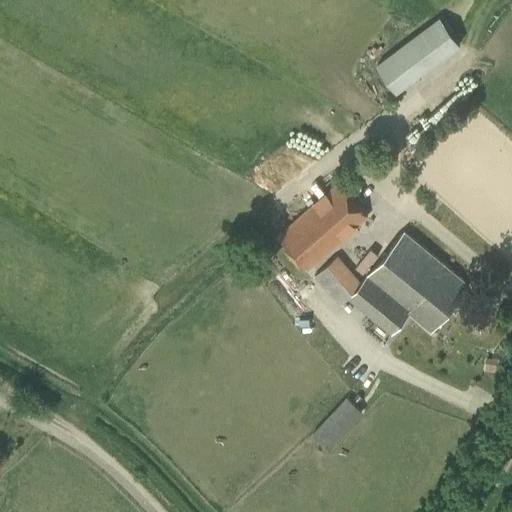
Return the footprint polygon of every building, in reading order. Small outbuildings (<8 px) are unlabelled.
[(394,89),(462,47),(443,17),(375,60),(394,89)] [(308,270),(369,218),(337,182),(278,234),(308,270)] [(431,330),(469,285),(405,231),(361,284),(355,291),(349,298),(391,334),(409,312),(431,330)] [(355,291),(361,284),(338,256),(313,277),(339,307),(355,291)] [(328,449),(363,411),(346,396),(311,433),(328,449)]
